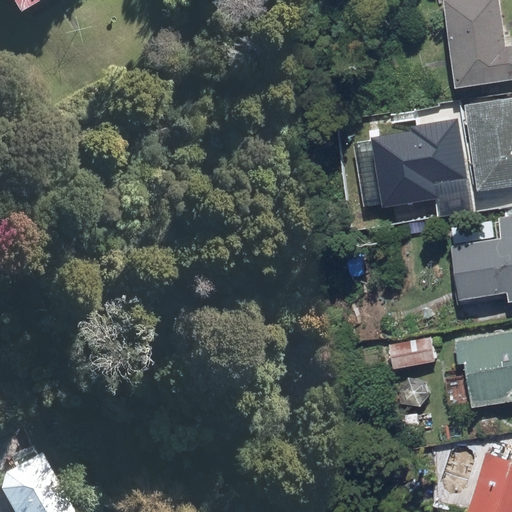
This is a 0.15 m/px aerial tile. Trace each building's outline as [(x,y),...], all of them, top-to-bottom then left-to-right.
[(8,0),(17,14),(40,0),(8,0)] [(497,0),(482,0),(452,4),(463,84),(511,77),(511,47),(504,48),(497,0)] [(511,103),(473,108),(483,186),(511,181),(511,103)] [(372,124),(381,204),(427,199),(425,181),(453,177),(446,116),(372,124)] [(511,220),(454,230),(465,297),(511,289),(511,291),(511,220)] [(436,337),(390,342),(394,371),(440,366),(436,337)] [(511,338),(462,347),(472,405),(511,399),(511,338)] [(511,511),(511,463),(491,458),(476,511),(511,511)] [(65,511),(38,461),(9,477),(6,491),(16,511),(65,511)]
